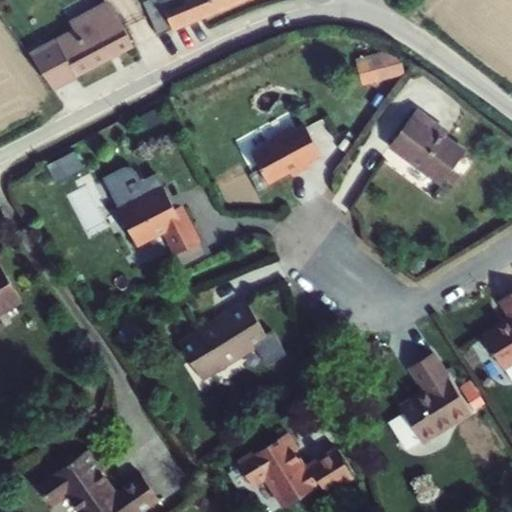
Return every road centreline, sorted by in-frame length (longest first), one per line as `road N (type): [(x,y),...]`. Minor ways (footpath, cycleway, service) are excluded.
road 1 (unclassified): [(0,158),(261,29),(323,13),(396,28),(511,112)]
road 2 (residential): [(511,245),(431,297),(392,302),(358,289),(304,236)]
